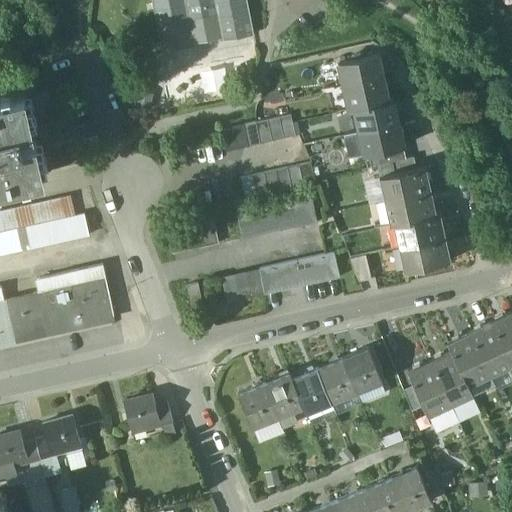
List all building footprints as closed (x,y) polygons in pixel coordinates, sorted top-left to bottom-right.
[(152,0),(157,24),(158,24),(164,50),(194,45),(194,41),(221,36),(222,39),(252,33),(247,6),(248,6),(246,0),(152,0)] [(361,52),(355,53),(351,59),(339,62),(344,85),(384,76),(379,53),(367,55),(361,52)] [(384,76),(344,85),(350,108),(355,107),(389,99),(384,76)] [(24,91),(0,97),(0,181),(44,171),(24,91)] [(389,99),(355,107),(360,130),(399,122),(394,98),(389,99)] [(291,113),(280,116),(285,137),(296,135),(291,113)] [(280,116),(268,118),(273,140),(285,137),(280,116)] [(268,118),(256,121),(261,143),(273,140),(268,118)] [(399,122),(360,130),(366,154),(405,146),(399,122)] [(252,148),(248,127),(224,132),(228,152),(252,148)] [(392,161),(394,172),(417,167),(414,156),(392,161)] [(311,162),(299,164),(304,186),(316,184),(311,162)] [(299,164),(287,167),(292,189),(304,186),(299,164)] [(394,172),(379,176),(385,200),(432,190),(426,165),(417,167),(394,172)] [(287,167),(275,170),(280,192),(292,189),(287,167)] [(275,170),(264,172),(268,194),(280,192),(275,170)] [(264,172),(252,175),(257,197),(268,194),(264,172)] [(252,175),(241,178),(246,199),(257,197),(252,175)] [(432,190),(385,200),(390,224),(394,223),(437,214),(432,190)] [(71,194),(0,209),(0,230),(76,214),(71,194)] [(316,218),(311,196),(297,199),(302,221),(316,218)] [(297,199),(286,202),(291,223),(302,221),(297,199)] [(286,202),(274,205),(279,226),(291,223),(286,202)] [(274,205),(262,207),(267,229),(279,226),(274,205)] [(262,207),(250,210),(255,232),(267,229),(262,207)] [(250,210),(237,213),(242,234),(255,232),(250,210)] [(85,213),(73,216),(77,237),(90,234),(85,213)] [(437,214),(394,223),(399,247),(446,237),(441,213),(437,214)] [(73,216),(61,218),(66,239),(77,237),(73,216)] [(61,218),(49,221),(54,242),(66,239),(61,218)] [(214,218),(167,229),(173,253),(219,242),(214,218)] [(49,221),(38,223),(42,244),(54,242),(49,221)] [(38,223),(26,226),(31,247),(42,244),(38,223)] [(289,228),(291,239),(317,234),(315,223),(289,228)] [(26,226),(15,228),(19,250),(31,247),(26,226)] [(15,228),(3,231),(8,252),(19,250),(15,228)] [(446,237),(399,247),(405,270),(451,260),(446,237)] [(333,252),(320,255),(324,277),(338,274),(333,252)] [(324,277),(320,255),(308,258),(313,279),(324,277)] [(365,255),(350,258),(359,281),(371,278),(365,255)] [(308,258),(296,260),(301,282),(313,279),(308,258)] [(296,260),(284,263),(289,285),(301,282),(296,260)] [(102,263),(66,271),(69,284),(71,284),(105,276),(102,263)] [(284,263),(272,266),(276,288),(289,285),(284,263)] [(272,266),(259,269),(259,271),(264,290),(276,288),(272,266)] [(66,271),(35,278),(38,291),(69,284),(66,271)] [(259,271),(246,274),(251,296),(264,294),(264,290),(259,271)] [(246,274),(234,277),(239,299),(251,296),(246,274)] [(105,276),(71,284),(80,321),(113,314),(105,276)] [(234,277),(222,280),(226,302),(239,299),(234,277)] [(203,305),(198,282),(187,285),(191,308),(203,305)] [(69,284),(38,291),(46,329),(80,321),(71,284),(69,284)] [(38,291),(4,299),(12,336),(46,329),(38,291)] [(0,299),(0,339),(12,336),(4,299),(0,299)] [(511,310),(491,320),(511,364),(511,363),(511,310)] [(491,320),(469,330),(490,374),(511,364),(491,320)] [(469,330),(447,341),(452,350),(468,384),(490,374),(469,330)] [(368,347),(343,357),(356,392),(358,391),(356,387),(367,382),(369,386),(382,381),(368,347)] [(468,384),(452,350),(430,360),(451,404),(472,393),(468,384)] [(343,357),(317,368),(331,402),(332,402),(331,397),(342,393),(344,397),(356,392),(343,357)] [(451,404),(430,360),(407,371),(413,385),(423,406),(427,415),(451,404)] [(317,368),(292,379),(303,406),(304,408),(318,403),(319,407),(331,402),(317,368)] [(292,379),(289,372),(264,383),(278,416),(279,416),(278,412),(290,407),(291,411),(294,410),(303,406),(292,379)] [(278,416),(264,383),(238,394),(252,427),(254,427),(252,423),(264,417),(266,421),(278,416)] [(413,385),(403,390),(411,410),(423,406),(413,385)] [(156,406),(153,394),(124,402),(133,434),(174,423),(168,403),(156,406)] [(291,411),(290,407),(278,412),(279,416),(278,416),(283,427),(298,421),(294,410),(291,411)] [(73,417),(44,425),(47,437),(35,440),(41,460),(82,448),(73,417)] [(23,443),(20,431),(0,436),(0,471),(1,471),(41,460),(35,440),(23,443)] [(417,468),(389,479),(403,511),(404,511),(405,511),(403,508),(417,502),(418,506),(431,501),(417,468)] [(403,511),(389,479),(363,489),(372,511),(403,511)] [(74,485),(59,489),(65,511),(79,511),(81,511),(74,485)] [(372,511),(363,489),(336,501),(340,511),(372,511)] [(340,511),(336,501),(309,511),(340,511)]
